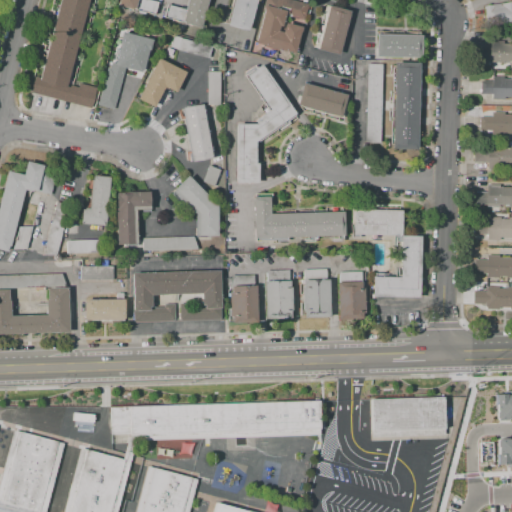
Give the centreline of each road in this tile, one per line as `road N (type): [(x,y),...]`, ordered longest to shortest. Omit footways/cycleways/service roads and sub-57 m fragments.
road 1 (residential): [(440,355),(448,9)]
road 2 (secondary): [(45,368),(387,357)]
road 3 (residential): [(0,123),(140,149)]
road 4 (residential): [(444,183),(344,176),(314,159)]
